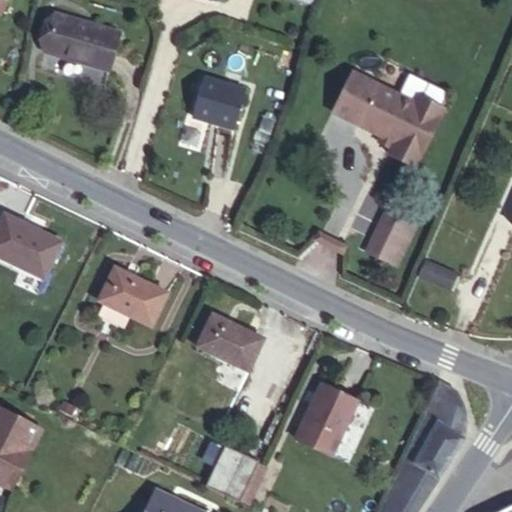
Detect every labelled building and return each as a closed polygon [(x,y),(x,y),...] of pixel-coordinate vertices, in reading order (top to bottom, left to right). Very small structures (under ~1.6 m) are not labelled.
[(104,51),(40,30),(29,64),(95,85),(104,51)] [(390,149),(388,154),(415,167),(444,109),(417,96),(414,101),(374,81),(372,83),(348,71),(331,105),(356,117),(353,123),(381,136),(393,143),(390,149)] [(231,100),(189,86),(179,117),(221,131),(231,100)] [(390,149),(393,143),(381,136),(378,142),(390,149)] [(385,211),(363,248),(376,256),(384,243),(393,248),(400,235),(408,239),(414,228),(385,211)] [(0,228),(0,272),(26,285),(45,249),(0,228)] [(376,256),(393,265),(408,239),(400,235),(393,248),(384,243),(376,256)] [(449,293),(458,275),(427,260),(418,278),(449,293)] [(96,275),(79,309),(134,334),(151,300),(96,275)] [(419,281),(413,297),(442,310),(449,294),(419,281)] [(175,353),(225,376),(242,343),(192,319),(175,353)] [(276,442),(308,458),(335,404),(303,388),(276,442)] [(437,398),(425,392),(377,491),(367,511),(413,511),(442,465),(455,434),(452,420),(446,407),(437,398)] [(41,429),(0,408),(0,482),(12,489),(41,429)] [(188,487),(222,504),(242,464),(208,447),(188,487)] [(200,511),(154,490),(143,511),(200,511)]
